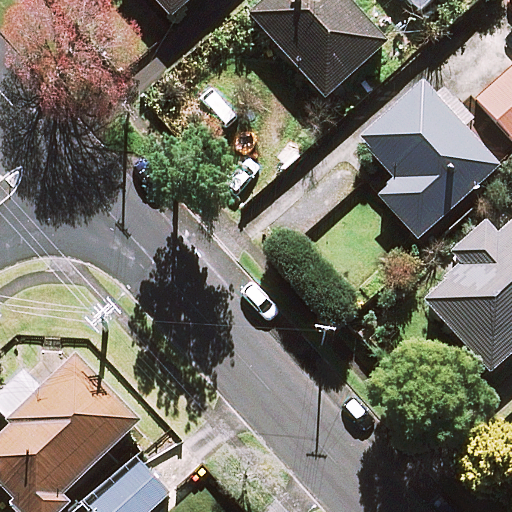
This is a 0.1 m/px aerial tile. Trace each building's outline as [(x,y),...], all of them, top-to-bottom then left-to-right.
[(201,0),(148,0),(173,26),(201,0)] [(388,52),(341,0),(277,0),(252,23),(326,107),(388,52)] [(439,0),(405,0),(421,17),(439,0)] [(511,71),(476,104),(511,143),(511,71)] [(499,175),(425,91),(361,147),(397,187),(379,203),(418,247),(499,175)] [(511,360),(511,218),(506,212),(453,260),(464,272),(426,307),(491,380),(511,360)] [(141,427),(79,362),(45,395),(27,377),(0,402),(0,411),(17,429),(0,444),(0,482),(25,509),(21,511),(72,511),(75,510),(66,500),(141,427)] [(154,511),(172,495),(139,460),(88,508),(92,511),(154,511)]
